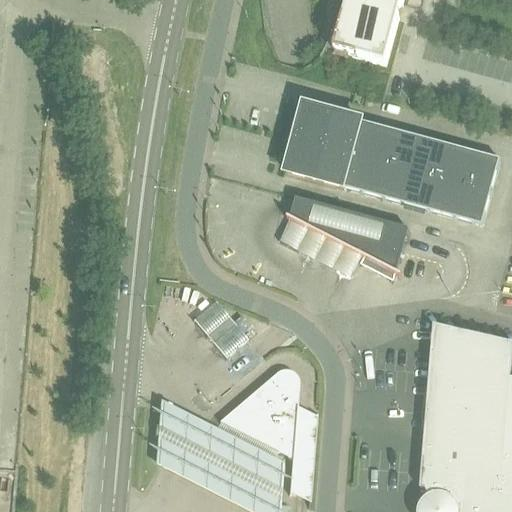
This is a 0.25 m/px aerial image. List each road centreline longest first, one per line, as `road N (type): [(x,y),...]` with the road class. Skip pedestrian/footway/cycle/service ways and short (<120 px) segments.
road 1 (unclassified): [(325,511),(331,364),(294,322),(210,282),(187,240),(189,179),(226,0)]
road 2 (tertiary): [(112,511),(140,203),(175,0)]
